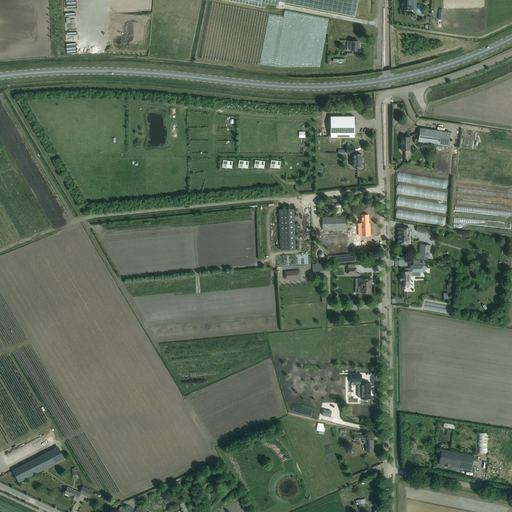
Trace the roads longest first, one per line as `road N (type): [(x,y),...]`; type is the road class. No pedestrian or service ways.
road 1 (secondary): [(0,76),(114,71),(346,85),(417,73),(511,38)]
road 2 (unclassified): [(385,469),(381,172)]
road 3 (unclassified): [(381,172),(382,96),(511,52)]
road 4 (unclassified): [(385,469),(511,492)]
